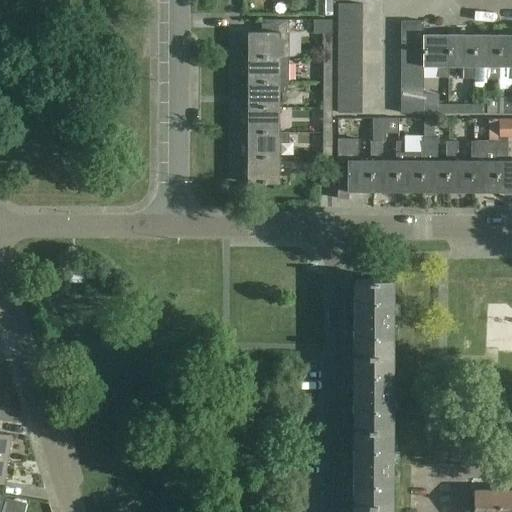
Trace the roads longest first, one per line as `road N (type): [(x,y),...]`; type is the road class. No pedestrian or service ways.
road 1 (residential): [(336,511),(333,229)]
road 2 (residential): [(72,511),(0,272)]
road 3 (residential): [(174,227),(174,0)]
road 4 (residential): [(511,229),(333,229)]
road 5 (residential): [(174,227),(0,226)]
road 6 (residential): [(333,229),(174,227)]
